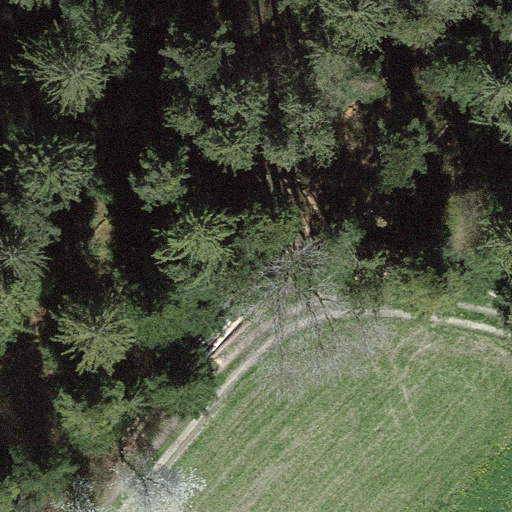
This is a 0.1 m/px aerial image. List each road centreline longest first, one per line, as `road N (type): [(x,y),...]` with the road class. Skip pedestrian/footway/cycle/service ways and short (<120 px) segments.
road 1 (track): [(247,359),(511,358)]
road 2 (track): [(247,359),(115,511)]
